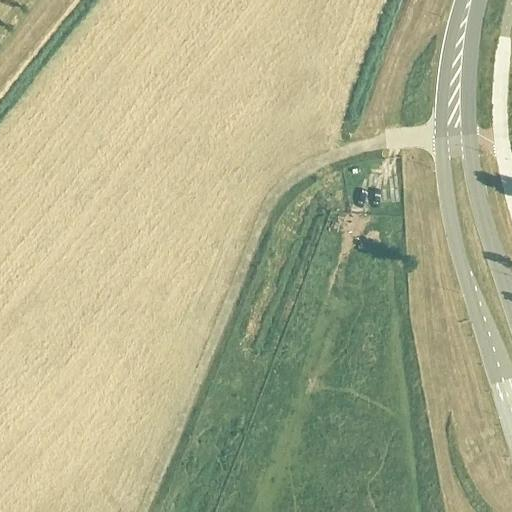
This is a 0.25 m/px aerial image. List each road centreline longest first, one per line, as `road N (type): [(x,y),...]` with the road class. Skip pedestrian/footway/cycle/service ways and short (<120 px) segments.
road 1 (unclassified): [(461,0),(440,107),(444,189),(511,438)]
road 2 (unclassified): [(511,306),(470,158),(467,90),(477,0)]
